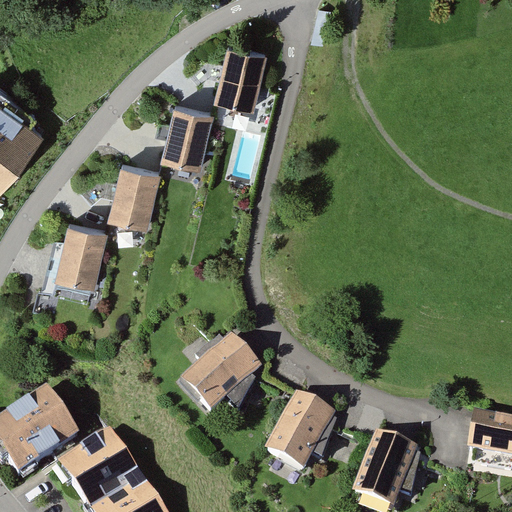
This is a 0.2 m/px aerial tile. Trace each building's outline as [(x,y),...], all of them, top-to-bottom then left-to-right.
[(263,61),(221,52),(210,106),(252,115),(263,61)] [(0,108),(0,189),(39,137),(0,108)] [(209,120),(169,111),(157,164),(197,173),(209,120)] [(155,178),(115,169),(103,224),(144,232),(155,178)] [(103,235),(62,227),(51,283),(92,291),(103,235)] [(226,338),(172,388),(203,421),(257,371),(226,338)] [(43,395),(0,422),(0,466),(12,484),(75,443),(43,395)] [(331,418),(293,397),(258,460),(296,481),(331,418)] [(511,425),(470,418),(462,459),(511,466),(511,425)] [(158,511),(108,435),(51,472),(77,511),(158,511)] [(389,511),(413,454),(372,438),(348,499),(380,511),(389,511)]
